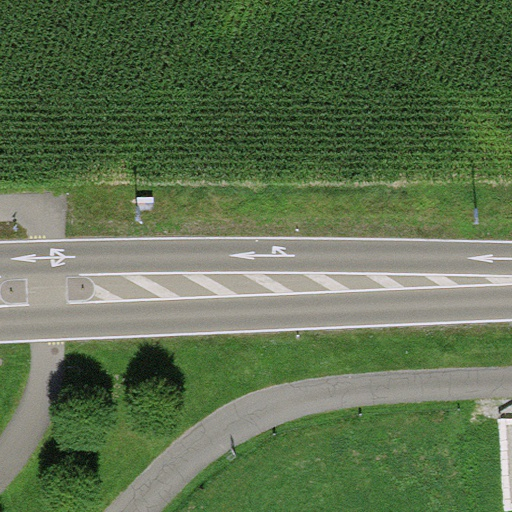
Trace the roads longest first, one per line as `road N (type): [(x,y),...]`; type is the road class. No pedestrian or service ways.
road 1 (primary): [(0,291),(511,276)]
road 2 (track): [(138,511),(199,444),(286,401),(386,387),(511,383)]
